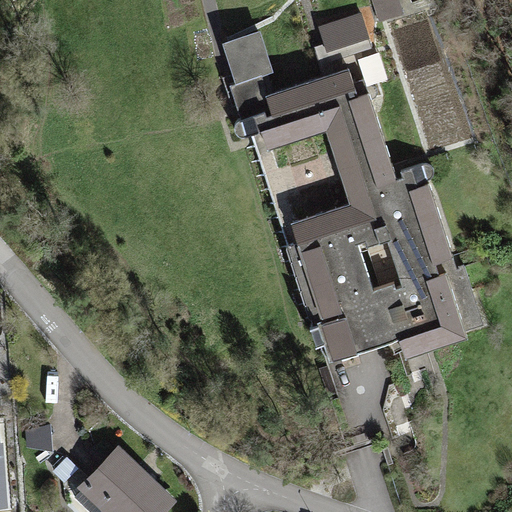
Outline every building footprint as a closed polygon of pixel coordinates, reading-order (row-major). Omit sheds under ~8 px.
[(388,0),(368,0),(375,17),(393,11),(388,0)] [(340,72),(258,98),(260,105),(263,112),(344,87),(340,72)] [(252,79),(217,90),(225,116),(260,105),(258,98),(252,79)] [(449,271),(417,169),(385,179),(359,96),(250,131),(254,146),(320,126),(344,203),(345,206),(282,226),(323,359),(387,339),(393,356),(477,330),(457,268),(449,271)] [(112,454),(74,494),(92,511),(152,511),(162,502),(112,454)]
